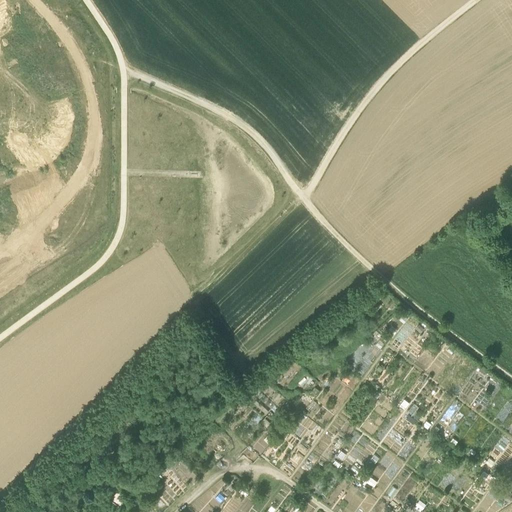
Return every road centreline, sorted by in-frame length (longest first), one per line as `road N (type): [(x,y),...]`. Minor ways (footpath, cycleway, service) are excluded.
road 1 (track): [(0,506),(303,198)]
road 2 (track): [(32,0),(86,70),(92,156),(20,248)]
road 3 (track): [(303,198),(382,279),(511,378)]
road 4 (track): [(476,0),(411,51),(354,117),(303,198)]
road 5 (track): [(120,63),(240,122),(303,198)]
